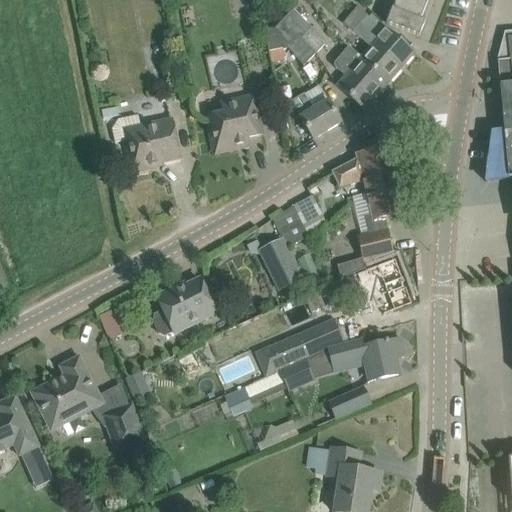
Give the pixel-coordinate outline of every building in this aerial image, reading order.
[(397,0),(394,10),(392,10),(386,25),(419,37),(425,22),(420,20),(425,8),(428,0),(397,0)] [(302,38),(317,53),(326,43),(293,10),(274,29),(274,28),(266,29),(269,52),(288,49),(302,38)] [(413,54),(398,41),(386,31),(385,32),(367,17),(354,33),(371,48),(362,59),(389,82),(413,54)] [(504,37),(497,60),(498,62),(501,98),(503,120),(511,119),(511,32),(504,33),(504,37)] [(303,66),(317,53),(302,38),(288,49),(303,66)] [(364,110),(389,82),(362,59),(337,87),(364,110)] [(340,123),(330,106),(329,103),(313,112),(304,96),(292,103),(302,119),(301,120),(313,140),(340,123)] [(262,135),(258,115),(254,98),(222,105),(224,116),(207,119),(214,154),(249,147),(247,138),(262,135)] [(151,165),(179,159),(171,122),(140,128),(138,117),(118,121),(112,130),(115,144),(127,142),(129,152),(133,172),(152,168),(151,165)] [(486,177),(485,183),(487,183),(487,182),(511,179),(511,119),(503,120),(503,121),(503,123),(504,127),(504,129),(504,134),(493,136),(493,134),(492,134),(489,159),(487,159),(486,171),(487,171),(486,177)] [(365,193),(399,184),(389,146),(356,155),(357,161),(332,173),(339,188),(363,182),(365,193)] [(385,219),(406,213),(399,184),(365,193),(366,195),(354,198),(363,235),(357,237),(363,260),(337,266),(341,281),(365,270),(363,264),(394,256),(385,219)] [(309,238),(303,223),(294,208),(272,220),(282,240),(281,241),(289,248),(309,238)] [(303,223),(309,238),(311,242),(326,225),(320,214),(303,223)] [(304,280),(289,248),(281,241),(258,252),(278,293),(285,290),(288,298),(306,290),(302,281),(304,280)] [(414,308),(404,284),(395,260),(343,281),(326,289),(331,303),(350,295),(352,301),(355,300),(362,319),(373,315),(376,322),(387,317),(388,318),(414,308)] [(217,316),(200,281),(199,278),(157,298),(163,311),(154,315),(152,323),(158,334),(165,337),(172,334),(174,337),(217,316)] [(100,320),(110,345),(126,339),(116,313),(100,320)] [(304,334),(313,356),(342,343),(332,322),(304,334)] [(300,339),(274,350),(282,367),(307,355),(300,339)] [(369,382),(379,380),(398,375),(395,360),(405,357),(401,340),(388,343),(388,342),(385,342),(385,344),(364,349),(362,342),(328,351),(332,367),(333,371),(344,368),(346,373),(365,368),(369,382)] [(101,404),(88,378),(78,360),(62,369),(67,377),(33,395),(45,418),(49,416),(55,428),(101,404)] [(306,361),(225,399),(235,418),(254,409),(252,406),(288,389),(290,394),(316,382),(306,361)] [(328,405),(335,420),(370,404),(364,389),(328,405)] [(39,448),(24,415),(15,397),(0,404),(0,454),(5,453),(4,451),(14,446),(19,457),(39,448)] [(129,408),(104,418),(117,449),(142,439),(129,408)] [(263,442),(257,445),(260,452),(298,436),(292,421),(275,428),(270,426),(268,432),(267,433),(263,442)] [(360,455),(340,451),(330,450),(330,451),(327,467),(325,479),(338,481),(332,511),(367,511),(370,492),(377,493),(380,475),(357,471),(360,455)] [(211,479),(199,484),(202,492),(215,487),(211,479)]
